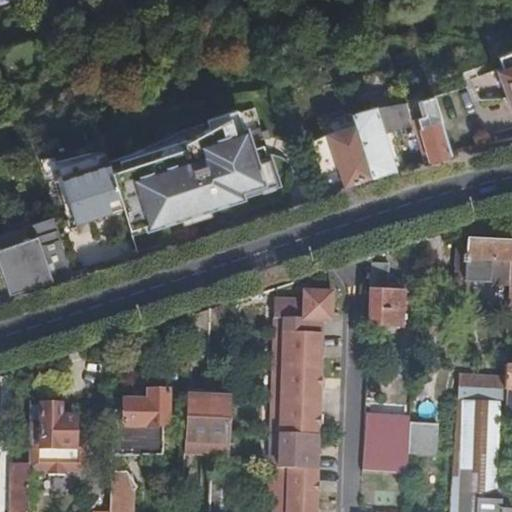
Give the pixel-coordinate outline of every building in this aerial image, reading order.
[(511,110),(511,54),(500,60),(503,70),(498,72),(511,110)] [(409,91),(400,93),(403,101),(412,98),(409,91)] [(0,108),(8,105),(6,99),(0,101),(0,108)] [(430,164),(451,157),(442,128),(433,100),(421,103),(426,119),(427,124),(418,126),(420,132),(430,164)] [(355,128),(331,136),(327,137),(331,146),(314,151),(321,176),(327,195),(395,174),(383,136),(395,132),(412,127),(404,105),(375,112),(352,118),(355,128)] [(355,128),(352,118),(351,116),(326,124),(331,136),(355,128)] [(442,128),(451,157),(480,149),(474,129),(471,128),(460,130),(458,124),(442,128)] [(407,170),(395,132),(383,136),(395,174),(407,170)] [(430,164),(420,132),(414,134),(423,166),(430,164)] [(123,211),(109,168),(61,183),(74,226),(123,211)] [(316,199),(327,195),(321,176),(310,180),(316,199)] [(241,223),(248,221),(250,213),(236,217),(241,223)] [(156,233),(133,240),(138,256),(162,249),(156,233)] [(0,269),(10,298),(72,278),(67,261),(66,262),(57,234),(0,252),(0,269)] [(511,271),(511,245),(467,243),(465,284),(511,286),(511,271)] [(390,267),(374,266),(371,329),(403,330),(405,296),(389,295),(390,267)] [(0,301),(10,298),(0,269),(0,301)] [(275,301),(268,511),(316,511),(318,492),(314,492),(315,487),(318,487),(319,457),(316,456),(316,450),(319,447),(320,429),(317,425),(317,419),(320,419),(321,389),(318,390),(318,383),(322,380),(322,361),(319,358),(319,352),(322,352),(323,324),(323,317),(333,318),(334,295),(305,295),(305,302),(275,301)] [(507,380),(460,377),(459,390),(483,391),(506,392),(507,380)] [(214,391),(187,390),(185,455),(230,458),(233,400),(213,399),(214,391)] [(502,511),(503,497),(507,413),(508,393),(506,392),(483,391),(459,390),(451,511),(502,511)] [(169,429),(170,393),(150,392),(149,403),(126,403),(125,414),(114,414),(113,451),(163,453),(163,428),(169,429)] [(60,407),(30,406),(29,469),(29,472),(49,472),(49,475),(67,476),(67,472),(88,472),(87,444),(76,444),(75,419),(61,418),(60,407)] [(439,426),(410,424),(408,457),(437,458),(439,426)] [(126,454),(113,454),(111,511),(133,511),(134,494),(138,489),(129,474),(126,474),(126,454)] [(28,511),(29,472),(29,469),(14,469),(12,511),(28,511)] [(228,511),(230,480),(212,479),(211,511),(228,511)] [(511,511),(511,497),(503,497),(502,511),(511,511)]
